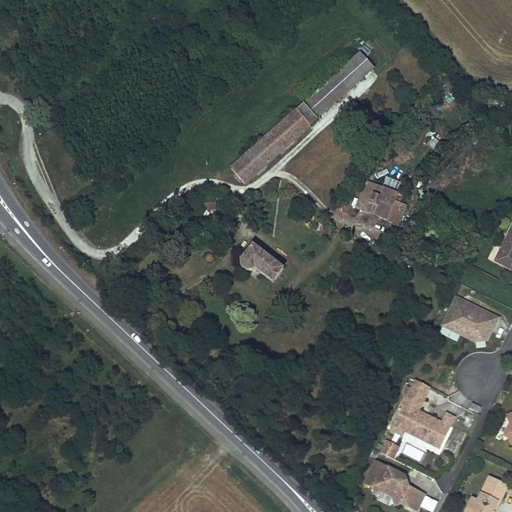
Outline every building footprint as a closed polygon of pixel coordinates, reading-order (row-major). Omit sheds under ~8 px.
[(304,103),(320,121),(376,70),(360,53),(304,103)] [(304,103),(297,110),(313,128),(320,121),(304,103)] [(264,139),(280,157),(313,128),(297,110),(264,139)] [(280,157),(264,139),(231,169),(247,186),(280,157)] [(407,207),(400,204),(394,201),(396,194),(367,183),(358,208),(388,219),(388,221),(399,226),(407,207)] [(403,196),(396,194),(394,201),(400,204),(403,196)] [(216,198),(205,199),(205,209),(217,208),(216,198)] [(511,228),(498,256),(510,262),(511,259),(511,258),(511,228)] [(285,270),(272,260),(266,255),(253,245),(242,260),(243,267),(247,270),(254,270),(255,268),(274,283),(285,270)] [(269,251),(266,255),(272,260),(275,256),(269,251)] [(510,262),(498,256),(494,262),(511,270),(511,258),(511,259),(510,262)] [(443,326),(474,342),(477,336),(488,341),(499,319),(457,298),(443,326)] [(416,380),(396,421),(409,427),(406,432),(441,449),(452,426),(443,422),(420,411),(431,388),(416,380)] [(481,407),(472,403),(469,409),(478,413),(481,407)] [(443,422),(452,426),(456,417),(447,413),(443,422)] [(396,421),(393,426),(391,431),(404,437),(406,432),(409,427),(396,421)] [(393,459),(399,447),(388,441),(382,454),(393,459)] [(377,462),(366,484),(373,488),(376,494),(382,492),(393,498),(396,506),(401,504),(418,511),(426,495),(404,484),(406,479),(406,477),(377,462)] [(472,497),(466,511),(468,511),(494,511),(493,511),(498,501),(501,502),(509,486),(489,476),(477,500),(472,497)]
